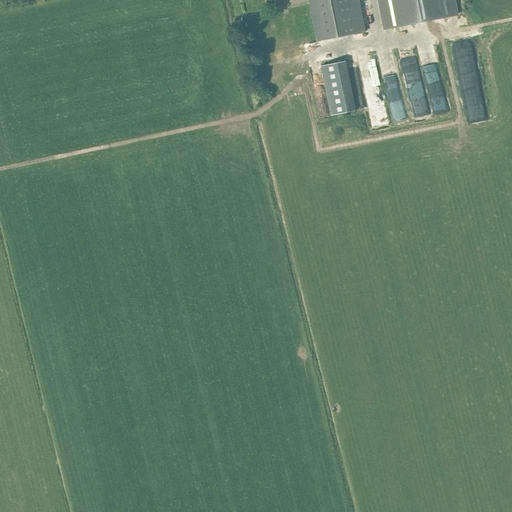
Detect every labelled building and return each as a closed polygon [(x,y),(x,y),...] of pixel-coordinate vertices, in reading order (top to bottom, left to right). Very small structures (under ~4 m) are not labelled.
[(365,33),(358,0),(307,0),(316,42),(365,33)] [(378,0),(385,30),(456,16),(453,0),(378,0)] [(487,118),(473,44),(454,47),(468,122),(487,118)] [(378,93),(371,51),(360,53),(367,95),(378,93)] [(330,116),(355,111),(345,61),(320,66),(330,116)] [(418,68),(403,72),(415,118),(430,113),(418,68)]
